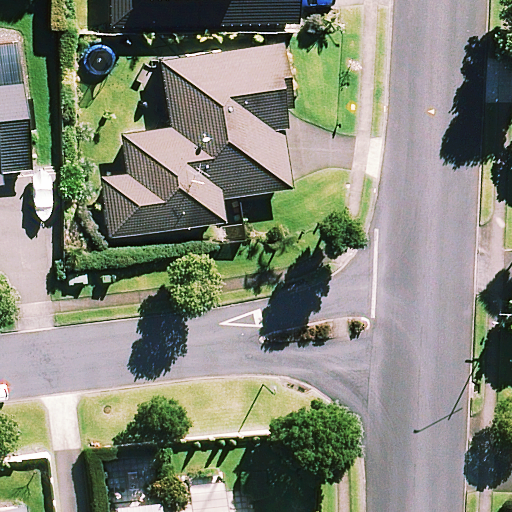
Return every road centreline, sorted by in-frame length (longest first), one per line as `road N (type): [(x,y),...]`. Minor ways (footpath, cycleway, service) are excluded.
road 1 (residential): [(0,366),(427,316)]
road 2 (residential): [(427,316),(442,0)]
road 3 (residential): [(417,511),(427,316)]
